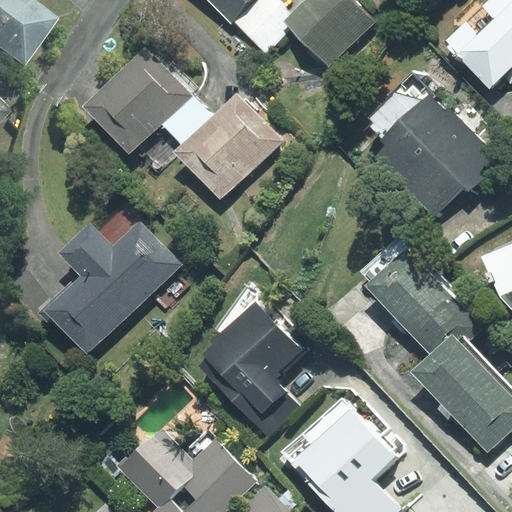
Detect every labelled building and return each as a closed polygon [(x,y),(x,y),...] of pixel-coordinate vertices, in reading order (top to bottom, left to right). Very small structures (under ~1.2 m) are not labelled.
[(0,0),(0,52),(21,67),(53,18),(25,0),(0,0)] [(265,0),(209,0),(236,27),(265,0)] [(381,27),(355,0),(315,0),(288,26),(332,73),(381,27)] [(511,0),(500,0),(454,41),(496,87),(511,72),(511,0)] [(158,55),(92,112),(135,160),(166,132),(229,200),(288,144),(244,100),(221,121),(158,55)] [(443,99),(381,162),(440,227),(509,164),(443,99)] [(96,360),(190,267),(149,226),(124,251),(102,229),(71,259),(86,274),(48,312),(96,360)] [(511,242),(492,251),(510,304),(511,305),(511,242)] [(418,254),(379,290),(443,360),(422,379),(494,458),(511,441),(511,390),(470,345),(488,331),(418,254)] [(269,310),(208,367),(275,438),(304,410),(280,384),(311,354),(269,310)] [(285,456),(337,511),(402,511),(377,484),(404,458),(348,398),(285,456)] [(170,431),(126,472),(163,511),(233,511),(264,483),(225,441),(201,463),(170,431)]
